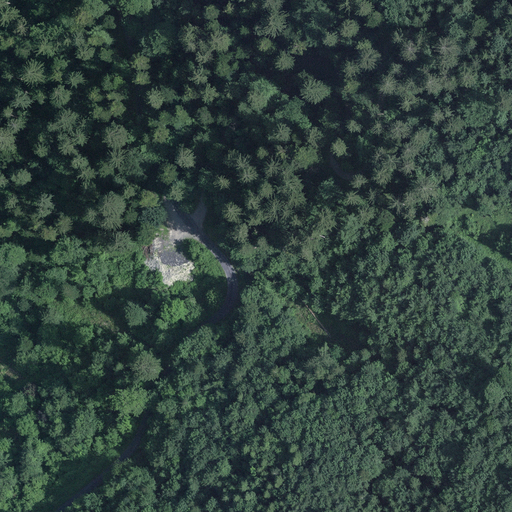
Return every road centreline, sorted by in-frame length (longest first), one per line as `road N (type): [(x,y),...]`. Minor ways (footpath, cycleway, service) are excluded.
road 1 (track): [(58,511),(126,453),(181,342),(221,308),(230,285),(146,144),(126,0)]
road 2 (track): [(318,0),(320,42),(349,111),(329,151),(344,177),(367,168),(398,33),(432,30),(499,0)]
road 3 (track): [(197,236),(207,170),(279,57),(297,0)]
